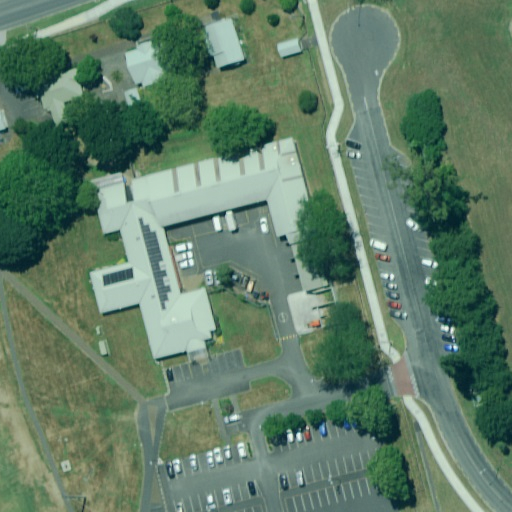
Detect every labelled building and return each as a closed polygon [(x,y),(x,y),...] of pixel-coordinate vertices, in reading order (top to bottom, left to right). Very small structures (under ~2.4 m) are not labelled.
[(243,13),(200,24),(213,72),(256,60),(243,13)] [(168,37),(126,49),(137,89),(180,77),(168,37)] [(301,38),(281,44),(285,57),(305,51),(301,38)] [(85,66),(39,79),(53,128),(80,121),(74,99),(93,94),(85,66)] [(140,89),(127,93),(132,111),(145,107),(140,89)] [(0,99),(0,131),(9,129),(1,99),(0,99)] [(145,308),(161,367),(229,348),(214,293),(187,300),(169,234),(289,201),(316,298),(341,291),(297,133),(95,189),(110,241),(127,236),(135,264),(97,275),(109,318),(145,308)]
